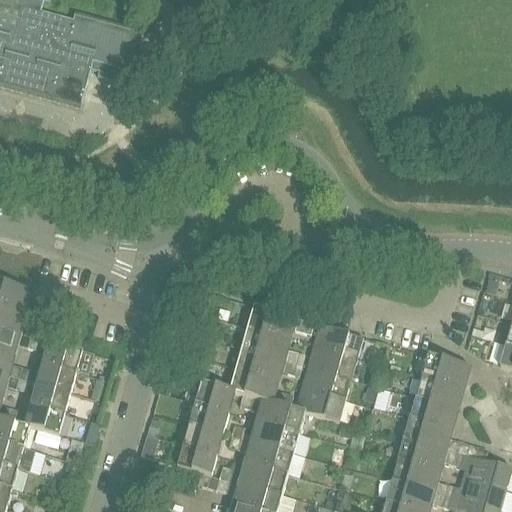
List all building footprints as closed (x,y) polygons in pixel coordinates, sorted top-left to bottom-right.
[(0,0),(0,89),(81,111),(91,72),(99,74),(98,79),(126,86),(129,75),(131,75),(139,43),(133,31),(73,15),(72,20),(42,12),(45,1),(50,3),(50,0),(0,0)] [(488,282),(484,295),(496,298),(499,286),(488,282)] [(0,285),(0,308),(27,317),(33,295),(28,294),(0,285)] [(205,295),(201,306),(210,308),(214,298),(205,295)] [(0,331),(21,337),(27,317),(0,308),(0,331)] [(292,321),(253,310),(247,331),(291,344),(297,322),(292,321)] [(294,334),(303,336),(307,324),(297,322),(294,334)] [(314,326),(307,324),(303,336),(310,338),(314,326)] [(30,340),(33,329),(24,327),(22,337),(30,340)] [(357,362),(363,341),(319,328),(313,350),(357,362)] [(30,340),(40,342),(43,332),(33,329),(30,340)] [(471,338),(482,341),(484,334),(473,330),(471,338)] [(0,353),(15,358),(21,337),(0,331),(0,353)] [(247,331),(242,352),(285,364),(291,344),(247,331)] [(27,351),(30,340),(22,337),(18,349),(27,351)] [(37,354),(40,342),(30,340),(27,351),(37,354)] [(78,371),(82,355),(82,354),(49,345),(43,366),(80,377),(89,379),(90,375),(78,371)] [(499,370),(511,373),(511,351),(505,349),(499,370)] [(313,350),(307,371),(351,383),(357,362),(313,350)] [(242,352),(236,372),(279,384),(285,364),(242,352)] [(0,376),(10,379),(15,358),(0,353),(0,376)] [(294,367),(298,356),(288,353),(285,364),(294,367)] [(305,358),(298,356),(294,367),(302,369),(305,358)] [(470,371),(427,359),(421,380),(464,392),(470,371)] [(291,378),(294,367),(285,364),(282,375),(291,378)] [(43,366),(37,387),(70,396),(75,380),(79,381),(80,377),(43,366)] [(299,380),(302,369),(294,367),(291,378),(299,380)] [(18,382),(22,371),(13,368),(10,379),(18,382)] [(384,369),(379,388),(391,392),(396,372),(384,369)] [(32,373),(22,371),(18,382),(29,384),(32,373)] [(307,371),(302,391),(348,404),(350,400),(346,399),(351,383),(307,371)] [(236,372),(230,393),(235,394),(243,397),(253,399),(253,400),(262,402),(264,403),(263,403),(273,406),(279,384),(236,372)] [(0,376),(0,399),(4,400),(10,379),(0,376)] [(15,393),(18,382),(10,379),(7,390),(15,393)] [(421,380),(415,402),(458,414),(464,392),(421,380)] [(26,396),(29,384),(18,382),(15,393),(26,396)] [(201,385),(195,407),(228,417),(235,394),(230,393),(201,385)] [(37,387),(31,408),(69,418),(68,419),(74,420),(75,415),(66,412),(70,396),(37,387)] [(363,404),(373,406),(378,391),(368,388),(363,404)] [(94,390),(90,402),(104,406),(107,394),(94,390)] [(339,425),(344,408),(347,409),(348,404),(302,391),(296,412),(296,413),(305,415),(339,425)] [(277,394),(274,406),(283,408),(286,397),(277,394)] [(239,410),(249,413),(253,399),(243,397),(239,410)] [(293,399),(286,397),(283,408),(290,410),(293,399)] [(262,402),(253,400),(253,399),(249,413),(258,415),(262,402)] [(262,402),(258,415),(256,424),(299,436),(305,415),(296,413),(296,412),(290,410),(283,408),(274,406),(273,406),(263,403),(264,403),(262,402)] [(415,402),(409,422),(452,434),(458,414),(415,402)] [(195,407),(189,427),(223,437),(228,417),(195,407)] [(58,439),(63,422),(67,423),(68,419),(69,418),(31,408),(25,428),(30,430),(29,430),(58,439)] [(0,421),(7,423),(10,412),(2,409),(0,415),(0,421)] [(20,414),(10,412),(7,423),(17,426),(20,414)] [(30,430),(25,428),(17,426),(7,423),(0,421),(0,444),(28,452),(29,448),(25,447),(29,430),(30,430)] [(151,421),(146,438),(156,441),(161,424),(151,421)] [(409,422),(403,443),(446,455),(451,438),(452,434),(409,422)] [(293,457),(299,436),(256,424),(250,445),(293,457)] [(339,438),(351,441),(354,429),(342,425),(339,438)] [(189,427),(183,448),(217,457),(223,437),(189,427)] [(234,428),(231,439),(241,442),(244,431),(234,428)] [(241,442),(250,445),(253,434),(244,431),(241,442)] [(353,433),(349,450),(362,453),(365,435),(353,433)] [(86,439),(85,446),(95,449),(97,440),(89,438),(86,439)] [(228,450),(237,453),(241,442),(231,439),(228,450)] [(68,453),(81,456),(84,446),(71,442),(68,453)] [(250,445),(241,442),(237,453),(247,456),(250,445)] [(403,443),(397,464),(440,476),(446,455),(403,443)] [(457,458),(457,457),(460,445),(450,443),(447,455),(457,458)] [(0,467),(17,473),(22,456),(26,457),(28,452),(0,444),(0,467)] [(287,478),(293,457),(250,445),(244,465),(287,478)] [(469,448),(460,445),(457,457),(466,459),(469,448)] [(201,477),(210,479),(211,479),(217,457),(183,448),(177,470),(201,477)] [(478,450),(469,448),(466,459),(469,460),(475,462),(478,450)] [(350,450),(347,459),(356,462),(358,453),(350,450)] [(484,465),(488,453),(478,450),(475,462),(484,465)] [(457,458),(447,455),(444,466),(454,469),(457,458)] [(511,472),(495,468),(484,465),(475,462),(469,460),(466,459),(457,457),(457,458),(454,469),(465,472),(462,482),(507,494),(511,475),(511,472)] [(397,464),(392,484),(435,496),(440,476),(397,464)] [(281,498),(287,478),(244,465),(238,486),(281,498)] [(0,490),(11,494),(17,473),(0,467),(0,490)] [(219,482),(228,485),(229,485),(229,484),(232,473),(222,470),(219,482)] [(232,473),(229,484),(238,486),(241,475),(232,473)] [(201,477),(198,489),(206,491),(210,479),(201,477)] [(211,480),(211,479),(210,479),(206,491),(216,494),(219,482),(211,480)] [(219,482),(216,494),(225,496),(228,485),(219,482)] [(462,482),(457,503),(489,511),(501,511),(507,494),(462,482)] [(238,486),(229,484),(229,485),(228,485),(225,496),(234,499),(238,486)] [(392,484),(386,505),(410,511),(430,511),(435,496),(392,484)] [(445,499),(448,488),(438,485),(435,497),(445,499)] [(250,511),(277,511),(281,500),(281,498),(238,486),(234,502),(233,507),(250,511)] [(445,499),(452,501),(455,490),(448,488),(445,499)] [(0,511),(6,511),(11,494),(0,490),(0,511)] [(50,491),(47,501),(57,504),(60,494),(50,491)] [(445,499),(435,497),(432,507),(442,510),(445,499)] [(448,511),(452,501),(445,499),(442,510),(448,511)] [(327,501),(324,509),(331,511),(333,503),(327,501)] [(335,511),(342,511),(344,505),(336,503),(334,511),(335,511)] [(489,511),(457,503),(454,511),(489,511)]
